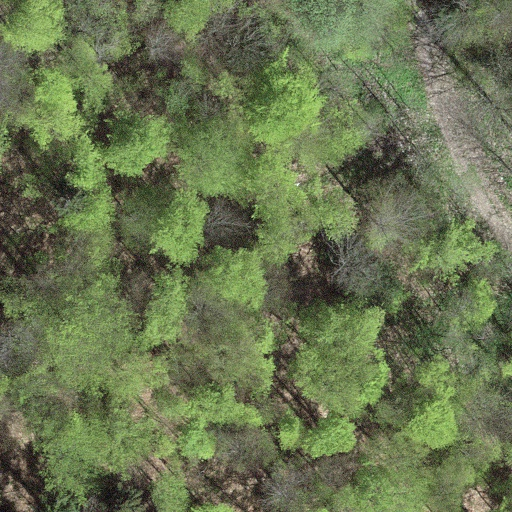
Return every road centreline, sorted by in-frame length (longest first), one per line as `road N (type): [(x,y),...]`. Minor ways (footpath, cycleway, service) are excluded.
road 1 (track): [(511,241),(466,182),(438,124),(405,0)]
road 2 (track): [(426,88),(312,36),(273,0)]
